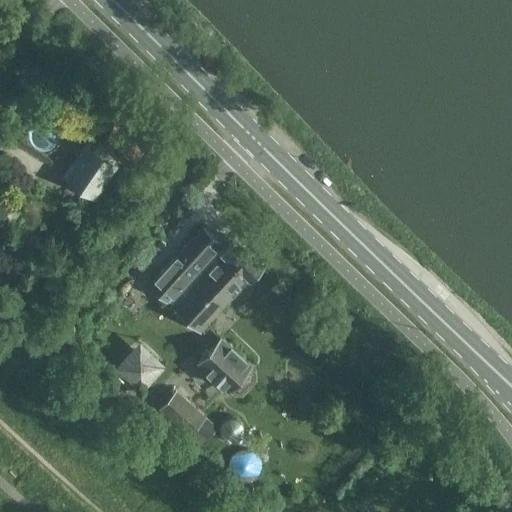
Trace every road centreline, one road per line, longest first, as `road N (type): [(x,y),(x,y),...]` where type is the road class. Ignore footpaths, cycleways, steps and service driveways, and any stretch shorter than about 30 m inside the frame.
road 1 (primary): [(108,0),(504,381)]
road 2 (unknown): [(100,511),(0,420)]
